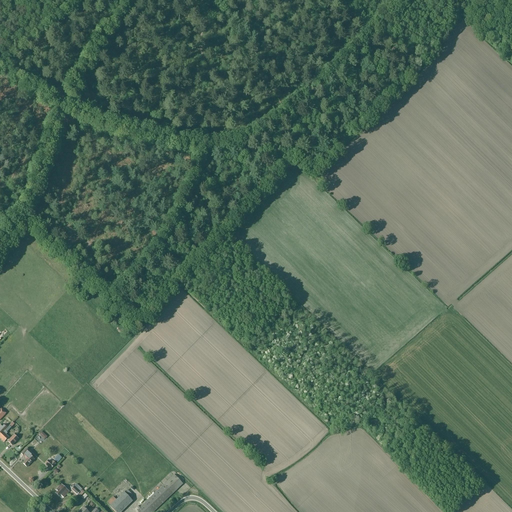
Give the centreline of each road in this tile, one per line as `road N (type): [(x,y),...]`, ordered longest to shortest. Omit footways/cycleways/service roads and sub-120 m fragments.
road 1 (track): [(401,0),(315,91),(248,141),(202,148),(107,126)]
road 2 (track): [(202,148),(165,242),(136,269),(99,255),(44,198),(14,184),(0,187)]
road 3 (track): [(202,148),(217,90),(199,41),(213,13),(233,0)]
road 4 (track): [(60,106),(124,0)]
